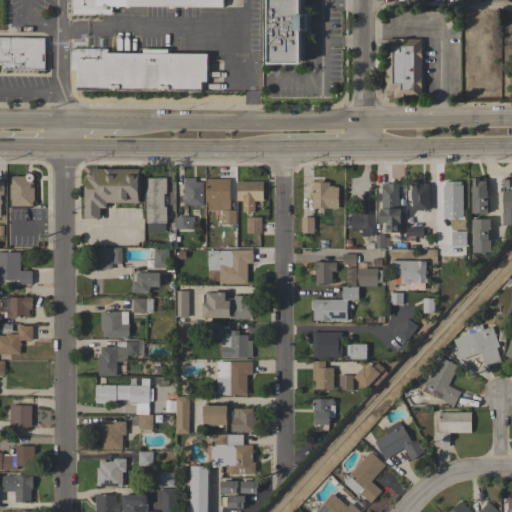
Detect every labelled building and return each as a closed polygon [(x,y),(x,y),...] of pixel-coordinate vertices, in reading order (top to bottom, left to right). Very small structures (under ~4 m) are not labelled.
[(0,0),(0,37),(45,38),(44,70),(0,69),(0,0)] [(112,6),(112,14),(71,14),(71,0),(223,0),(223,7),(112,6)] [(268,0),(301,0),(301,14),(303,14),(303,30),(301,30),(301,64),(268,64),(268,0)] [(421,98),(393,98),(393,91),(386,91),(385,39),(421,39),(421,98)] [(77,90),(77,70),(70,70),(70,49),(107,49),(107,53),(143,53),(143,49),(168,49),(168,53),(207,54),(207,82),(201,81),(201,91),(77,90)] [(139,169),(139,202),(106,202),(106,207),(100,207),(100,218),(84,218),(84,177),(92,169),(139,169)] [(34,183),(36,183),(36,201),(33,201),(33,206),(30,206),(30,208),(11,208),(11,199),(10,199),(10,184),(11,184),(11,176),(24,176),(25,174),(27,173),(27,172),(30,172),(31,172),(32,173),(34,175),(34,176),(34,177),(34,178),(34,179),(34,180),(33,181),(34,181),(34,183)] [(145,178),(166,178),(166,193),(163,193),(163,206),(166,206),(166,223),(164,223),(164,232),(146,232),(145,178)] [(203,205),(187,205),(187,207),(185,207),(185,202),(182,202),(182,198),(183,198),(183,192),(185,192),(185,187),(183,187),(183,182),(184,182),(184,178),(195,178),(195,182),(203,182),(203,205)] [(230,178),(230,202),(222,202),(222,210),(208,210),(208,202),(206,202),(206,179),(230,178)] [(471,186),(472,186),(472,178),(485,178),(489,182),(489,190),(487,190),(488,213),(471,213),(471,186)] [(502,213),(503,213),(503,181),(501,181),(501,178),(508,178),(508,179),(511,179),(511,224),(502,225),(502,213)] [(312,208),(312,182),(318,182),(318,180),(323,180),(323,182),(329,182),(329,187),(330,186),(334,186),(334,187),(338,187),(338,208),(312,208)] [(254,211),(242,211),(242,200),(237,201),(237,181),(263,181),(263,200),(254,200),(254,211)] [(443,185),(444,185),(444,181),(460,181),(460,185),(462,185),(462,211),(443,211),(443,185)] [(385,223),(380,223),(380,208),(382,208),(382,184),(390,183),(391,182),(395,182),(396,183),(398,183),(399,209),(400,209),(400,213),(403,213),(403,232),(385,232),(385,223)] [(429,210),(412,210),(412,183),(429,184),(429,210)] [(221,211),(235,211),(235,225),(221,225),(221,211)] [(374,235),(370,235),(370,236),(361,236),(361,230),(356,230),(356,229),(350,229),(350,215),(360,215),(360,213),(361,213),(361,211),(372,211),(372,214),(374,214),(374,235)] [(194,216),(194,229),(176,229),(176,217),(194,216)] [(261,233),(246,233),(246,217),(261,217),(261,233)] [(314,233),(301,233),(301,217),(314,217),(314,233)] [(472,219),(490,219),(491,229),(488,229),(488,240),(491,240),(491,252),(485,252),(485,257),(472,257),(472,252),(473,252),(472,219)] [(423,228),(423,236),(407,236),(407,228),(423,228)] [(375,235),(384,235),(384,249),(375,249),(375,235)] [(93,269),(93,249),(103,249),(103,248),(121,248),(121,264),(113,264),(113,255),(112,255),(112,269),(93,269)] [(154,249),(168,249),(168,268),(153,267),(154,249)] [(0,252),(8,252),(8,250),(10,250),(10,252),(20,252),(20,271),(31,271),(31,284),(19,284),(19,285),(2,285),(2,280),(0,280),(0,252)] [(252,250),(253,263),(247,263),(247,283),(219,284),(219,271),(208,272),(208,266),(207,266),(207,250),(252,250)] [(177,259),(178,251),(185,251),(184,260),(177,259)] [(342,263),(342,254),(355,254),(355,255),(359,255),(359,262),(355,262),(355,263),(342,263)] [(425,261),(425,278),(427,278),(427,283),(417,282),(417,284),(401,284),(401,275),(389,275),(390,260),(425,261)] [(336,262),(336,271),(332,271),(331,283),(315,283),(315,274),(314,274),(314,262),(336,262)] [(377,268),(377,270),(381,270),(382,282),(377,282),(377,283),(376,283),(376,286),(358,286),(358,283),(358,277),(356,277),(356,275),(357,275),(357,268),(377,268)] [(160,273),(160,287),(149,287),(149,292),(132,292),(132,281),(131,281),(131,278),(133,278),(133,274),(137,274),(137,272),(160,273)] [(313,320),(313,307),(312,306),(312,302),(313,301),(313,299),(342,299),(342,286),(358,286),(358,300),(347,300),(347,321),(313,320)] [(188,317),(175,317),(175,291),(188,291),(188,317)] [(229,318),(229,317),(202,317),(202,303),(203,303),(203,293),(207,293),(207,292),(225,292),(225,298),(233,298),(233,296),(248,296),(248,301),(252,301),(252,318),(229,318)] [(402,293),(402,304),(399,304),(399,306),(390,305),(390,304),(389,304),(389,292),(402,293)] [(0,297),(32,297),(32,309),(29,309),(29,316),(16,316),(16,318),(4,318),(4,312),(0,312),(0,297)] [(132,312),(132,311),(131,311),(131,299),(132,299),(132,298),(153,298),(152,312),(132,312)] [(433,313),(422,313),(422,298),(434,298),(433,313)] [(103,337),(103,327),(100,327),(100,311),(128,311),(128,323),(129,323),(129,337),(103,337)] [(405,342),(394,334),(407,318),(418,326),(405,342)] [(0,332),(0,323),(12,323),(11,332),(0,332)] [(222,338),(208,338),(208,323),(222,323),(222,338)] [(467,334),(466,330),(481,324),(483,329),(492,326),(499,346),(496,347),(500,360),(485,365),(481,352),(460,359),(453,339),(467,334)] [(0,354),(0,335),(6,335),(6,334),(18,334),(18,326),(32,326),(32,340),(20,340),(20,343),(21,343),(21,346),(20,346),(20,354),(0,354)] [(222,357),(222,338),(225,338),(225,333),(230,333),(230,330),(238,330),(238,335),(248,335),(248,340),(252,340),(252,357),(222,357)] [(341,332),(341,357),(313,357),(313,332),(341,332)] [(511,359),(511,333),(503,356),(511,359)] [(98,354),(101,354),(101,347),(116,347),(116,341),(138,341),(143,341),(143,354),(138,354),(138,355),(127,355),(127,361),(116,361),(116,376),(98,376),(98,354)] [(366,359),(346,359),(346,344),(366,344),(366,359)] [(447,385),(461,392),(453,406),(440,399),(442,394),(424,385),(439,356),(457,366),(447,385)] [(312,361),(324,361),(324,367),(333,367),(333,389),(315,389),(315,380),(312,380),(312,361)] [(252,362),(252,374),(247,374),(247,394),(216,395),(217,362),(252,362)] [(353,377),(363,366),(365,368),(369,363),(372,366),(377,362),(384,369),(366,388),(353,377)] [(339,388),(339,376),(352,375),(352,388),(339,388)] [(149,385),(149,403),(138,403),(138,402),(129,402),(129,400),(122,400),(122,399),(115,399),(115,402),(106,402),(106,403),(95,403),(95,385),(149,385)] [(188,433),(175,433),(176,396),(189,396),(188,433)] [(333,399),(333,405),(334,405),(334,417),(329,417),(329,425),(328,425),(328,431),(314,431),(314,412),(313,412),(313,399),(333,399)] [(204,425),(204,404),(227,404),(227,425),(204,425)] [(31,427),(10,427),(10,405),(32,405),(31,427)] [(232,431),(232,418),(230,418),(230,410),(233,410),(233,408),(252,408),(252,411),(253,411),(253,415),(255,415),(255,421),(253,421),(253,431),(232,431)] [(471,412),(471,432),(449,432),(449,446),(434,446),(434,432),(438,432),(438,412),(471,412)] [(138,429),(138,414),(152,414),(152,429),(138,429)] [(374,442),(386,435),(383,430),(398,420),(412,442),(417,439),(424,452),(411,460),(403,448),(385,459),(374,442)] [(96,449),(96,423),(113,424),(113,421),(126,421),(125,435),(122,435),(122,449),(96,449)] [(229,474),(229,466),(220,466),(220,467),(211,467),(211,459),(210,439),(206,439),(205,436),(211,436),(211,435),(242,434),(242,445),(252,445),(252,462),(255,462),(255,474),(229,474)] [(0,470),(0,453),(2,453),(2,456),(16,456),(16,446),(34,446),(34,456),(33,456),(33,466),(17,466),(17,470),(0,470)] [(153,451),(152,466),(138,466),(138,451),(153,451)] [(370,451),(385,465),(370,481),(381,491),(370,503),(360,493),(360,494),(358,493),(356,495),(344,484),(349,478),(347,476),(370,451)] [(96,486),(97,467),(100,467),(100,461),(113,461),(113,458),(125,458),(125,472),(122,472),(122,486),(96,486)] [(208,511),(190,511),(190,466),(208,466),(208,511)] [(156,487),(156,472),(173,472),(173,487),(156,487)] [(2,476),(15,476),(15,474),(26,474),(26,476),(32,476),(32,490),(31,490),(31,502),(15,502),(15,491),(2,492),(2,476)] [(220,493),(221,481),(221,478),(231,478),(231,481),(238,481),(238,487),(237,487),(237,493),(220,493)] [(241,493),(241,481),(242,481),(242,478),(251,478),(251,481),(259,481),(258,487),(257,487),(257,493),(241,493)] [(175,511),(161,511),(161,489),(175,489),(175,511)] [(314,511),(332,493),(347,506),(350,503),(361,511),(314,511)] [(116,494),(116,504),(120,504),(120,511),(96,511),(96,508),(95,508),(95,495),(116,494)] [(122,511),(122,494),(146,494),(146,511),(158,511),(122,511)] [(245,496),(245,502),(244,502),(244,508),(227,508),(227,507),(221,507),(221,497),(227,497),(227,496),(245,496)] [(449,511),(460,501),(471,511),(477,511),(487,502),(498,511),(449,511)]
